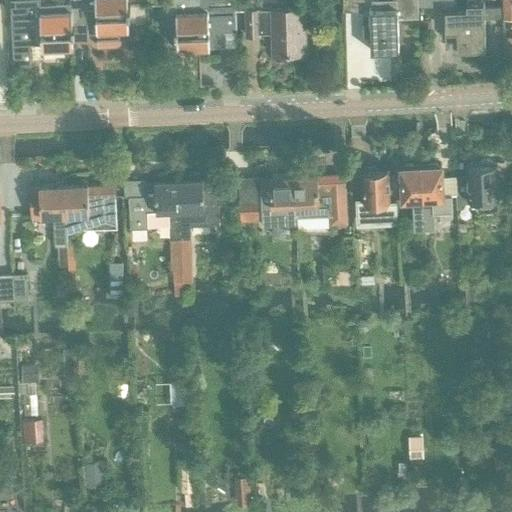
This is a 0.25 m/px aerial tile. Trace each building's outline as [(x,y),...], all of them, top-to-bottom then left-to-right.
[(75,59),(73,39),(72,31),(74,31),(74,24),(72,24),(71,2),(41,3),(41,0),(16,0),(16,4),(12,4),(14,64),(32,63),(30,41),(42,40),(42,50),(44,50),(43,48),(72,46),(73,59),(75,59)] [(73,39),(89,38),(88,29),(97,29),(98,45),(120,44),(120,28),(136,28),(136,26),(127,27),(127,12),(129,13),(129,5),(126,6),(125,0),(71,0),(71,2),(72,24),(74,24),(74,31),(72,31),(73,39)] [(224,39),(224,31),(237,31),(235,0),(166,0),(167,10),(175,10),(176,25),(173,25),(173,34),(176,33),(177,49),(209,48),(208,40),(224,39)] [(364,9),(363,0),(342,0),(343,9),(364,9)] [(398,48),(398,16),(417,16),(417,4),(417,0),(372,0),(372,7),(369,7),(369,20),(363,20),(363,34),(370,34),(370,49),(398,48)] [(484,18),(483,0),(465,0),(465,6),(444,6),(445,19),(444,19),(445,39),(457,38),(457,47),(485,46),(484,18)] [(511,17),(511,0),(503,0),(504,18),(511,17)] [(271,31),(272,53),(304,52),(304,37),(305,37),(304,7),(245,9),(246,34),(259,34),(259,31),(271,31)] [(494,161),(493,161),(492,160),(491,159),(489,158),(488,158),(486,158),(484,157),(481,158),(480,159),(479,159),(478,160),(477,162),(469,162),(469,161),(467,162),(468,174),(454,175),(456,208),(459,207),(459,202),(467,202),(467,197),(477,196),(477,209),(496,208),(496,196),(498,196),(498,190),(500,190),(499,178),(495,178),(494,161)] [(427,164),(421,165),(424,228),(434,228),(433,211),(452,210),(452,195),(443,195),(441,163),(438,164),(435,161),(429,162),(427,164)] [(424,228),(421,165),(414,165),(411,163),(405,163),(403,165),(401,165),(402,197),(413,197),(414,228),(424,228)] [(365,199),(356,199),(357,223),(397,221),(396,201),(389,202),(387,167),(376,168),(375,165),(366,166),(366,168),(363,169),(365,199)] [(182,280),(183,280),(193,279),(190,224),(194,224),(194,222),(210,222),(210,224),(217,223),(217,222),(219,221),(219,201),(216,201),(215,189),(211,189),(211,178),(202,178),(202,176),(199,176),(199,170),(195,170),(192,171),(190,171),(188,172),(188,176),(178,177),(182,280)] [(293,171),(295,214),(334,213),(334,221),(346,220),(344,184),(345,184),(344,171),(317,172),(317,170),(293,171)] [(169,217),(170,238),(171,268),(174,267),(174,279),(178,280),(179,291),(183,291),(183,280),(182,280),(178,177),(168,177),(168,173),(166,172),(164,172),(160,171),(157,171),(157,178),(154,178),(154,180),(145,181),(146,193),(128,194),(129,226),(147,226),(147,218),(169,217)] [(295,221),(295,214),(293,171),(269,172),(269,175),(260,175),(261,187),(262,216),(262,223),(295,221)] [(67,233),(68,233),(68,231),(82,226),(81,226),(105,218),(117,222),(115,182),(88,184),(88,181),(64,182),(67,233)] [(68,243),(68,233),(67,233),(64,182),(40,184),(40,186),(31,186),(32,214),(54,213),(56,243),(58,264),(64,264),(64,271),(69,271),(67,243),(68,243)] [(239,201),(240,214),(240,221),(258,220),(257,200),(239,201)] [(124,291),(123,260),(110,261),(111,291),(124,291)] [(13,273),(14,299),(30,298),(27,272),(13,273)] [(0,291),(1,300),(14,299),(13,273),(0,273),(0,291)] [(374,273),(362,274),(362,282),(375,282),(374,273)] [(21,363),(22,380),(40,379),(39,362),(21,363)] [(190,378),(171,378),(172,404),(191,403),(190,378)] [(147,409),(134,410),(135,433),(148,433),(147,409)] [(422,434),(409,435),(410,458),(424,457),(422,434)] [(104,482),(103,461),(92,460),(91,452),(82,454),(83,461),(86,461),(88,483),(104,482)] [(185,492),(185,504),(186,506),(195,505),(194,491),(196,491),(195,478),(194,454),(186,454),(186,458),(180,458),(181,478),(182,492),(185,492)] [(10,469),(0,469),(0,496),(12,496),(10,469)] [(250,474),(235,475),(237,500),(237,504),(252,503),(252,499),(250,474)] [(310,478),(311,495),(313,495),(318,495),(319,495),(319,478),(310,478)]
